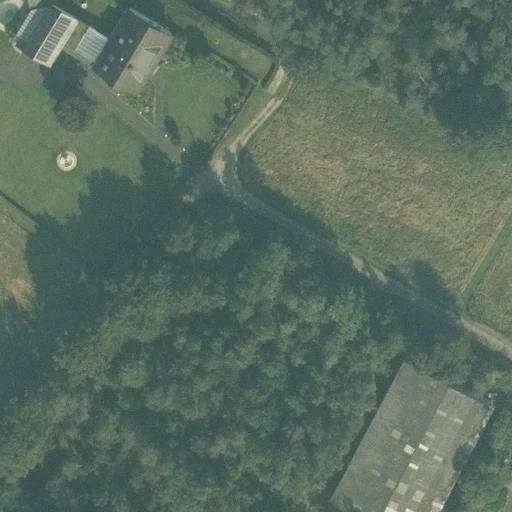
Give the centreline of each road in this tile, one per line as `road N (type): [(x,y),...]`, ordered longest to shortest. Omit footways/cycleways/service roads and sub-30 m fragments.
road 1 (residential): [(211,165),(511,341)]
road 2 (track): [(0,397),(44,339),(211,165)]
road 3 (track): [(237,0),(270,19),(290,47),(280,82),(211,165)]
